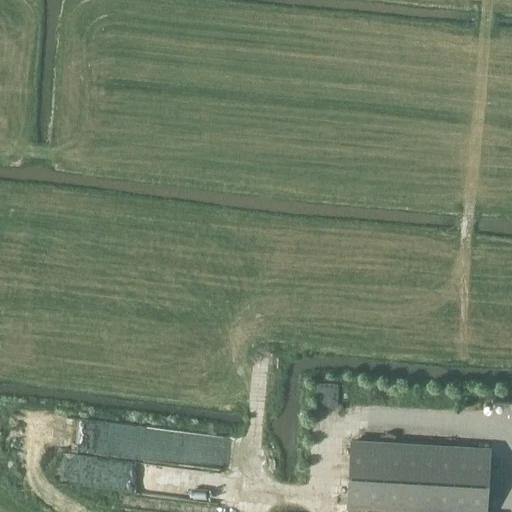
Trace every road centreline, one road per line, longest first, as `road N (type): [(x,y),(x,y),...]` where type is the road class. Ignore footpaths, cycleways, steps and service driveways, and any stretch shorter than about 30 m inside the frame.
road 1 (track): [(325,491),(330,411),(511,416)]
road 2 (track): [(263,390),(258,511)]
